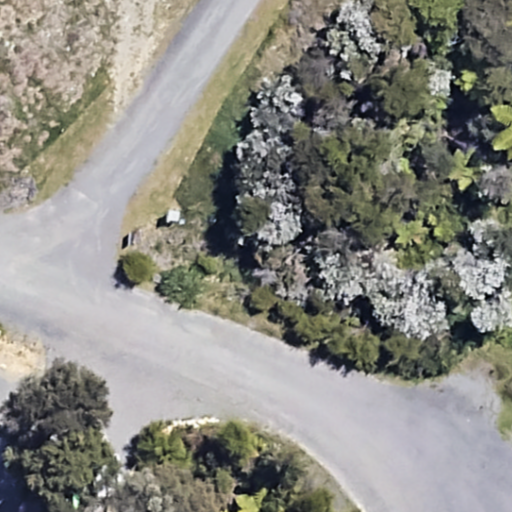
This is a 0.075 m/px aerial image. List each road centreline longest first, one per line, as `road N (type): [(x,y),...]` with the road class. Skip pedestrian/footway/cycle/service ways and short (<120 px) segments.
road 1 (unclassified): [(39,286),(361,435),(444,511)]
road 2 (unclassified): [(39,286),(212,0)]
